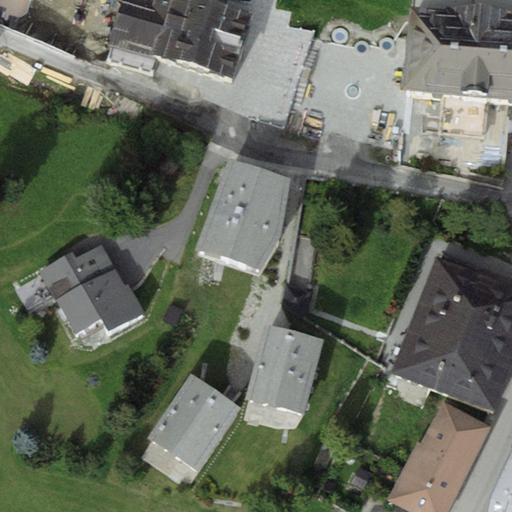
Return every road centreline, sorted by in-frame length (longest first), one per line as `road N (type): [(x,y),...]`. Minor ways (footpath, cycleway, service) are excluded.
road 1 (residential): [(0,29),(223,131),(511,200)]
road 2 (tertiary): [(511,397),(463,511)]
road 3 (unknown): [(262,14),(223,131)]
